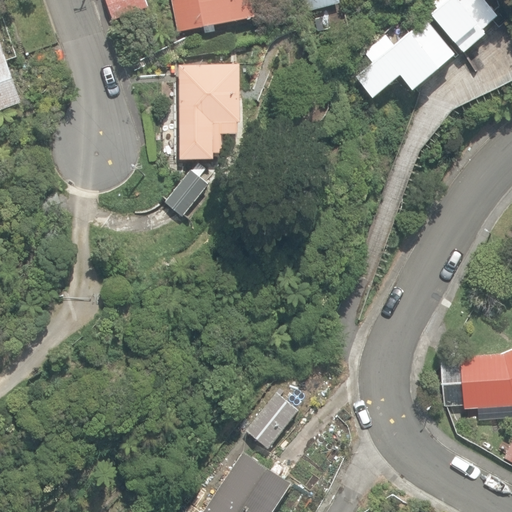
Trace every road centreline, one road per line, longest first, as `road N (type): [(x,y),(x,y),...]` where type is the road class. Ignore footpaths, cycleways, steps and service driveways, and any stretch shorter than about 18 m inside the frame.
road 1 (residential): [(407,439),(381,406),(377,352),(447,211),(511,138)]
road 2 (track): [(80,274),(100,133)]
road 3 (residential): [(100,133),(67,0)]
road 4 (residential): [(511,511),(436,468),(407,439)]
